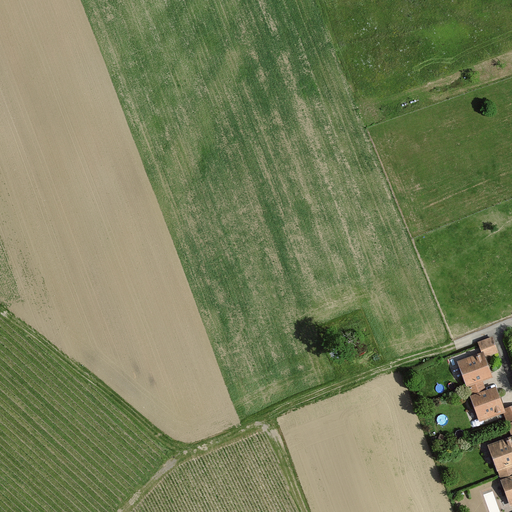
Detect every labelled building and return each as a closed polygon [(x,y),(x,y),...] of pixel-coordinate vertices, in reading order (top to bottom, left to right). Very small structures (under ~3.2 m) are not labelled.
[(498,352),(493,337),(479,342),(483,353),(458,362),(467,386),(468,385),(483,380),(492,377),(485,357),(498,352)] [(483,380),(468,385),(472,396),(487,390),(485,386),(483,380)] [(472,396),(471,396),(480,421),(504,412),(508,423),(511,421),(511,406),(504,410),(496,387),(487,390),(472,396)] [(511,421),(508,423),(511,434),(511,437),(488,446),(498,472),(499,471),(511,466),(511,421)] [(502,481),(511,477),(511,466),(499,471),(502,481)] [(511,477),(502,481),(501,481),(510,506),(511,505),(511,477)]
